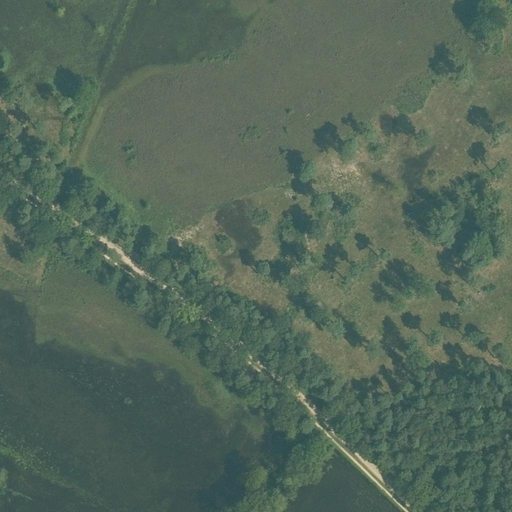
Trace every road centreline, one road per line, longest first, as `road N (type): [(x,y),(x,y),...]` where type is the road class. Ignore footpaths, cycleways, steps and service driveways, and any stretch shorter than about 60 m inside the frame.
road 1 (track): [(413,511),(144,270),(0,174)]
road 2 (track): [(144,270),(157,241),(109,196),(70,178),(45,204)]
